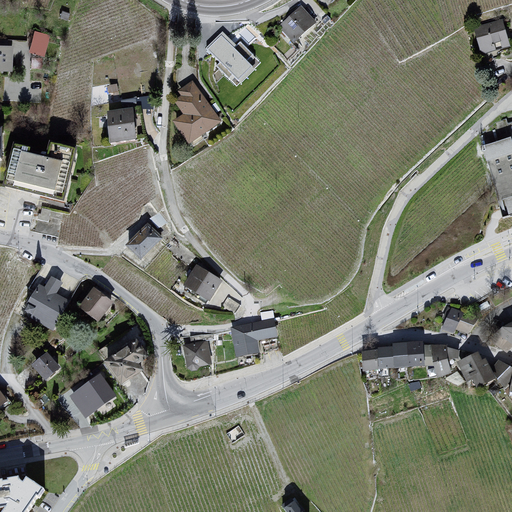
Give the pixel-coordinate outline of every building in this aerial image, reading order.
[(301,6),(280,25),(296,42),(317,23),(301,6)] [(511,42),(506,22),(477,30),(485,59),(511,51),(511,42)] [(30,50),(46,53),(50,32),(33,29),(30,50)] [(221,33),(206,48),(241,82),(255,68),(248,61),(253,55),(240,43),(235,47),(221,33)] [(14,48),(0,46),(0,72),(13,74),(14,48)] [(225,126),(195,85),(181,95),(185,101),(177,105),(188,120),(178,127),(196,149),(225,126)] [(134,112),(109,117),(112,148),(139,143),(134,112)] [(9,133),(0,133),(0,166),(10,166),(9,133)] [(73,171),(33,161),(23,193),(66,203),(73,171)] [(165,240),(151,227),(129,249),(146,262),(165,240)] [(225,282),(198,268),(187,289),(214,304),(225,282)] [(26,317),(57,334),(73,303),(60,297),(65,286),(52,278),(47,289),(43,286),(26,317)] [(82,311),(101,325),(115,304),(96,291),(82,311)] [(455,309),(443,332),(464,342),(481,324),(455,309)] [(280,338),(277,321),(233,328),(240,359),(264,355),(261,343),(280,338)] [(207,342),(183,346),(190,372),(212,367),(207,342)] [(134,343),(107,362),(125,387),(151,370),(134,343)] [(426,344),(395,345),(396,349),(399,369),(400,370),(429,368),(426,344)] [(464,354),(435,344),(440,380),(455,377),(452,361),(461,362),(464,354)] [(396,349),(362,355),(367,374),(399,369),(396,349)] [(481,355),(459,364),(467,383),(475,380),(481,392),(500,381),(490,362),(485,363),(481,355)] [(49,356),(33,367),(47,382),(62,370),(49,356)] [(104,373),(71,391),(85,416),(118,397),(104,373)] [(0,389),(0,412),(12,404),(0,389)] [(0,511),(12,509),(10,511),(31,511),(42,496),(46,498),(50,491),(33,479),(30,484),(26,479),(16,480),(14,482),(10,483),(9,480),(0,482),(0,511)] [(307,511),(300,501),(288,510),(289,511),(307,511)]
